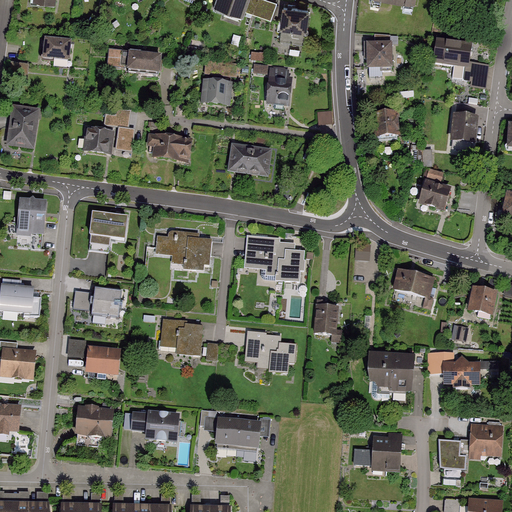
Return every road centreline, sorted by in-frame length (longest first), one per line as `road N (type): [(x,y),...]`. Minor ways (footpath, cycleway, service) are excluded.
road 1 (residential): [(71,185),(331,224),(365,212)]
road 2 (residential): [(71,185),(43,479)]
road 3 (residential): [(255,511),(255,487),(43,479)]
road 4 (residential): [(347,137),(165,121),(163,90)]
road 5 (residential): [(476,261),(497,109)]
road 6 (residential): [(347,137),(346,8)]
road 7 (residential): [(365,212),(391,234),(476,261)]
